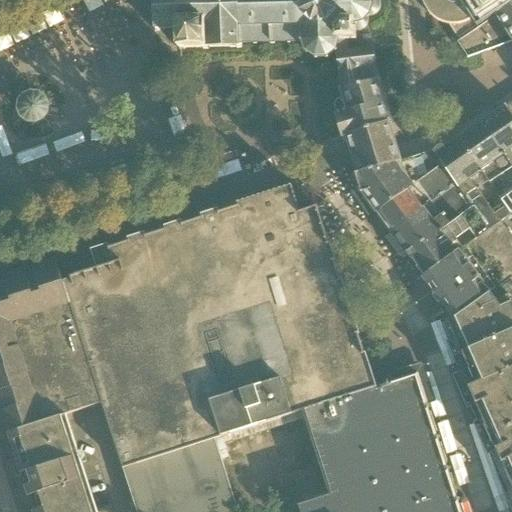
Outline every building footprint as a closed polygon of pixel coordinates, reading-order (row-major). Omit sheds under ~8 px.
[(156,0),(157,11),(157,27),(156,27),(156,28),(155,28),(155,32),(160,32),(160,31),(165,30),(165,29),(180,29),(180,44),(179,44),(179,50),(181,50),(185,50),(185,49),(203,48),(203,50),(208,50),(208,48),(224,47),(230,47),(230,48),(237,48),(237,49),(242,49),(241,44),(253,43),(253,45),(257,45),(257,43),(270,43),(270,44),(275,44),(275,43),(287,42),(287,44),(290,44),(290,42),(302,42),(303,43),(304,43),(306,51),(306,52),(306,53),(307,54),(308,53),(315,58),(314,58),(316,59),(318,59),(318,58),(326,58),(326,59),(328,59),(329,58),(329,57),(336,52),(337,53),(340,90),(343,98),(352,95),(362,92),(381,87),(379,81),(380,80),(377,67),(375,57),(374,48),(349,52),(348,41),(356,40),(356,32),(359,32),(362,31),(364,30),(367,28),(368,25),(369,22),(369,20),(368,17),(372,17),(374,16),(376,15),(378,14),(379,12),(381,8),(380,4),(380,2),(378,0),(156,0)] [(458,38),(460,41),(498,16),(487,0),(422,0),(423,0),(424,5),(426,9),(427,10),(429,13),(432,17),(436,20),(439,22),(441,23),(444,24),(445,24),(450,25),(458,38)] [(511,0),(487,0),(498,16),(511,5),(511,0)] [(511,5),(498,16),(460,41),(458,43),(468,57),(467,57),(468,59),(469,58),(481,54),(511,42),(511,103),(506,108),(511,116),(511,5)] [(443,166),(434,153),(433,152),(431,151),(401,162),(401,160),(397,162),(391,141),(387,128),(386,124),(392,123),(391,120),(390,118),(381,87),(362,92),(352,95),(343,98),(337,101),(335,106),(338,115),(336,116),(341,130),(342,134),(343,138),(346,137),(351,152),(358,174),(356,174),(354,175),(353,177),(353,179),(353,181),(354,182),(355,184),(357,185),(359,185),(361,194),(362,193),(368,202),(369,202),(377,213),(378,213),(414,186),(443,166)] [(49,112),(50,106),(47,98),(40,93),(31,92),(24,95),(18,102),(17,110),(21,118),(28,123),(36,124),(44,121),(49,114),(49,113),(49,112)] [(511,116),(506,108),(483,123),(511,166),(511,116)] [(490,184),(511,168),(511,166),(483,123),(459,140),(488,182),(490,184)] [(443,166),(457,186),(465,198),(474,210),(482,222),(484,224),(488,230),(488,231),(501,222),(511,214),(506,207),(495,214),(478,189),(488,182),(459,140),(445,149),(443,147),(434,153),(443,166)] [(446,193),(457,186),(443,166),(414,186),(378,213),(391,232),(445,193),(446,193)] [(102,403),(137,511),(238,511),(215,440),(303,412),(377,388),(366,353),(364,354),(359,336),(360,335),(343,280),(341,281),(335,262),(337,262),(331,244),(329,244),(317,207),(300,213),(298,209),(299,209),(298,207),(297,205),(291,185),(236,203),(237,207),(219,213),(218,209),(127,239),(133,258),(114,264),(108,245),(56,262),(62,282),(102,404),(102,403)] [(474,210),(465,198),(457,186),(446,193),(445,193),(391,232),(407,254),(439,231),(441,233),(462,218),(474,210)] [(511,214),(511,188),(499,198),(506,207),(511,214)] [(424,277),(462,250),(471,244),(488,230),(484,224),(482,222),(470,231),(462,218),(441,233),(439,231),(407,254),(408,254),(407,254),(424,277)] [(471,244),(462,250),(424,277),(423,278),(435,295),(432,296),(438,305),(441,303),(453,320),(511,277),(511,237),(501,222),(488,231),(488,230),(471,244)] [(102,404),(62,282),(56,262),(33,269),(34,275),(26,277),(24,272),(10,277),(56,419),(61,417),(102,404)] [(0,401),(0,403),(6,422),(9,434),(56,419),(10,277),(3,279),(4,283),(0,284),(0,396),(1,401),(0,401)] [(511,296),(511,277),(453,320),(454,321),(449,323),(476,385),(469,388),(511,485),(511,303),(510,298),(511,296)] [(464,511),(430,405),(421,374),(390,384),(389,381),(386,382),(387,385),(377,388),(303,412),(330,497),(299,506),(300,511),(464,511)] [(91,511),(61,417),(56,419),(9,434),(34,511),(91,511)]
